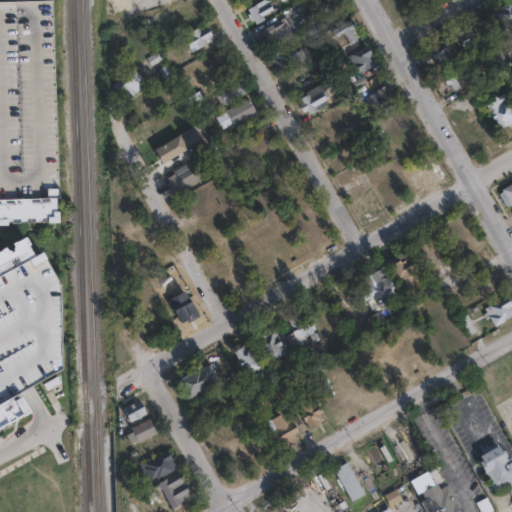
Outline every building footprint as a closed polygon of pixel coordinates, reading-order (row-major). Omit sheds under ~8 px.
[(57,188),(53,0),(0,0),(0,199),(45,198),(45,189),(57,188)] [(266,0),(275,15),(256,27),(246,12),(266,0)] [(511,4),(511,25),(500,33),(498,29),(488,35),(494,44),(485,49),(473,29),(480,25),(478,23),(490,15),(492,18),(494,16),(492,14),(509,3),(511,5),(511,4)] [(203,21),(182,32),(174,15),(194,4),(203,21)] [(351,52),(337,60),(334,54),(340,50),(329,32),(351,19),(356,27),(351,30),(358,40),(352,44),(354,46),(350,49),(351,52)] [(466,49),(484,34),(474,22),(456,37),(466,49)] [(291,40),(267,51),(260,34),(283,23),(291,40)] [(196,28),(199,32),(206,28),(212,42),(191,55),(184,43),(186,41),(183,36),(196,28)] [(472,33),(481,50),(440,71),(432,56),(457,42),(455,38),(461,35),(463,38),(472,33)] [(511,58),(502,43),(511,36),(511,58)] [(305,61),(282,74),(272,57),(295,44),(305,61)] [(372,69),(354,78),(344,58),(365,47),(371,57),(367,59),(372,69)] [(145,88),(123,103),(114,92),(130,80),(127,75),(133,73),(145,88)] [(453,79),(458,90),(444,97),(441,90),(438,91),(436,87),(453,79)] [(395,98),(377,108),(368,90),(385,81),(395,98)] [(334,98),(302,116),(294,101),(326,83),(334,98)] [(245,97),(220,109),(215,99),(239,86),(245,97)] [(511,102),(511,128),(502,135),(485,107),(507,94),(511,102)] [(256,116),(233,129),(224,114),(247,101),(256,116)] [(347,122),(315,140),(306,126),(339,108),(347,122)] [(161,163),(203,140),(195,125),(153,148),(161,163)] [(202,181),(177,195),(165,173),(189,158),(202,181)] [(511,204),(508,207),(498,190),(511,182),(511,204)] [(0,199),(45,198),(45,189),(57,188),(58,204),(56,204),(56,224),(4,226),(5,228),(0,228),(0,199)] [(0,426),(26,412),(18,399),(14,402),(10,396),(0,401),(0,274),(32,256),(22,238),(0,250),(0,426)] [(158,248),(162,256),(165,255),(170,264),(147,276),(138,258),(158,248)] [(62,366),(10,396),(0,401),(0,274),(32,256),(40,252),(59,285),(62,366)] [(422,282),(403,291),(390,270),(411,257),(422,282)] [(199,313),(177,323),(157,284),(176,272),(199,313)] [(398,300),(378,312),(372,302),(363,305),(358,297),(368,292),(363,283),(383,272),(398,300)] [(511,309),(511,320),(493,331),(483,310),(506,296),(511,309)] [(318,336),(296,350),(280,324),(302,311),(318,336)] [(460,318),(469,334),(476,330),(467,314),(460,318)] [(287,355),(267,365),(253,336),(273,326),(287,355)] [(263,368),(243,376),(231,349),(251,340),(263,368)] [(311,352),(312,354),(314,353),(318,360),(299,373),(292,363),(298,359),(299,362),(301,361),(300,359),(311,352)] [(225,385),(186,404),(174,381),(213,361),(225,385)] [(57,376),(65,388),(57,393),(53,387),(47,391),(43,385),(57,376)] [(325,420),(318,423),(318,424),(309,429),(305,421),(304,422),(299,413),(302,412),(295,399),(310,391),(321,412),(321,413),(325,420)] [(147,414),(125,425),(118,411),(140,400),(147,414)] [(300,434),(280,445),(266,419),(285,408),(300,434)] [(157,432),(132,443),(125,428),(150,417),(157,432)] [(511,482),(497,490),(481,459),(487,455),(485,452),(504,442),(507,441),(511,450),(511,482)] [(178,467),(153,481),(143,462),(168,448),(178,467)] [(364,493),(351,501),(334,469),(334,468),(347,461),(364,493)] [(182,476),(184,480),(186,483),(188,486),(191,491),(179,497),(182,503),(173,508),(159,482),(161,478),(167,476),(168,478),(179,473),(182,476)] [(440,482),(443,487),(450,483),(466,511),(428,511),(422,500),(427,497),(423,491),(440,482)]
